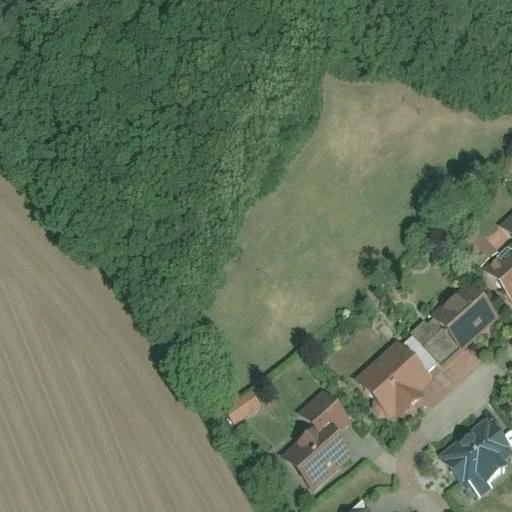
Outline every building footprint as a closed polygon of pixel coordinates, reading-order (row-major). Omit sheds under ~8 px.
[(511,217),(499,229),(511,243),(511,217)] [(457,249),(479,273),(483,269),(491,262),(499,255),(476,231),(457,249)] [(511,307),(511,254),(497,269),(491,262),(483,269),(489,276),(485,279),(511,307)] [(463,286),(428,317),(459,351),(494,320),(463,286)] [(355,383),(389,420),(431,382),(398,345),(355,383)] [(223,411),(234,426),(259,408),(248,393),(223,411)] [(305,433),(318,447),(329,437),(332,441),(335,438),(348,427),(321,396),(294,419),(305,433)] [(463,491),(468,488),(478,500),(491,489),(481,477),(485,474),(492,483),(503,474),(496,466),(511,454),(484,420),(436,457),(463,491)] [(351,457),(335,438),(332,441),(329,437),(318,447),(305,433),(291,446),(303,459),(291,469),(311,493),(351,457)]
